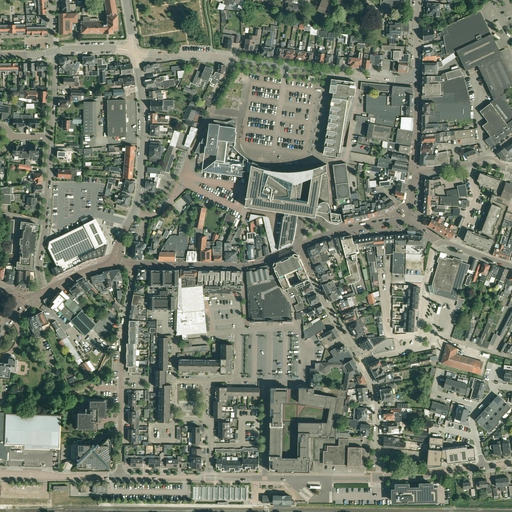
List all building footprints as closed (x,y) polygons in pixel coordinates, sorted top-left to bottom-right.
[(103,0),(106,15),(106,21),(99,21),(99,18),(90,19),(90,17),(83,17),(83,22),(81,22),(81,33),(103,33),(103,34),(113,33),(113,30),(117,30),(117,15),(114,0),(103,0)] [(295,13),(298,6),(291,3),(292,0),(291,0),(286,0),(285,2),(289,4),(286,10),(295,13)] [(331,9),(334,3),(327,0),(326,4),(321,1),(317,11),(326,15),(328,11),(329,12),(330,9),(331,9)] [(428,4),(428,15),(433,15),(433,16),(440,16),(440,10),(443,10),(443,8),(445,9),(445,8),(449,8),(449,4),(445,4),(428,4)] [(480,10),(445,27),(448,33),(443,35),(445,45),(447,54),(453,51),(456,50),(491,34),(480,10)] [(72,22),(77,22),(77,14),(59,14),(59,34),(67,34),(67,33),(72,33),(72,22)] [(409,32),(409,24),(402,23),(402,21),(398,21),(398,22),(391,22),(391,21),(388,21),(387,37),(390,38),(396,38),(397,34),(401,34),(401,31),(409,32)] [(440,37),(443,35),(448,33),(445,27),(441,29),(442,31),(439,33),(437,33),(437,29),(423,31),(423,41),(431,40),(431,39),(434,38),(435,38),(437,37),(440,37)] [(245,49),(253,50),(254,43),(255,44),(255,43),(259,44),(260,37),(261,29),(256,29),(255,36),(250,35),(249,39),(246,39),(245,49)] [(270,38),(267,57),(270,57),(270,56),(273,56),(274,48),(275,48),(275,45),(273,45),(274,35),(275,34),(276,31),(271,31),(271,32),(270,38)] [(485,140),(490,148),(511,131),(511,110),(500,95),(511,84),(511,77),(491,34),(456,50),(466,71),(478,65),(494,99),(490,102),(490,103),(480,111),(488,122),(482,126),(490,136),(485,140)] [(223,43),(225,43),(225,48),(231,48),(232,42),(234,42),(234,43),(238,43),(239,36),(235,35),(235,36),(232,35),(231,40),(229,40),(229,37),(229,36),(224,36),(223,36),(222,42),(223,43)] [(264,56),(267,57),(270,38),(267,37),(267,39),(267,41),(266,41),(265,47),(263,47),(262,55),(264,55),(264,56)] [(434,52),(434,49),(424,51),(424,56),(437,55),(438,55),(441,55),(445,54),(447,54),(445,45),(441,47),(442,52),(437,53),(436,52),(434,52)] [(398,51),(398,46),(396,46),(389,46),(382,46),(382,49),(383,49),(383,50),(387,50),(387,51),(391,51),(391,60),(398,61),(398,62),(408,62),(408,54),(405,54),(405,55),(402,55),(402,51),(398,51)] [(500,51),(511,77),(511,62),(505,49),(500,51)] [(317,62),(320,63),(319,64),(324,64),(324,63),(326,51),(319,50),(319,54),(318,54),(317,62)] [(361,67),(362,59),(363,53),(359,53),(359,59),(356,58),(355,68),(357,68),(358,68),(359,67),(361,67)] [(61,58),(76,73),(79,66),(76,65),(73,63),(71,65),(69,63),(74,58),(72,56),(67,57),(66,57),(62,57),(61,58)] [(63,69),(66,71),(67,71),(68,70),(70,71),(70,76),(75,76),(76,73),(61,58),(60,60),(59,63),(60,64),(59,64),(63,69)] [(407,72),(408,64),(393,61),(392,71),(407,72)] [(423,75),(424,75),(437,75),(437,68),(440,67),(444,65),(441,61),(437,62),(437,63),(422,63),(422,73),(423,75)] [(110,71),(115,71),(132,68),(131,64),(121,65),(121,62),(114,63),(115,66),(109,66),(110,71)] [(154,67),(159,67),(158,63),(153,64),(144,65),(145,72),(154,71),(154,67)] [(224,74),(224,72),(224,73),(225,72),(225,70),(226,66),(219,65),(218,73),(216,72),(214,76),(211,81),(211,82),(216,85),(220,79),(221,73),(224,74)] [(206,66),(201,78),(209,81),(209,80),(211,81),(214,76),(212,75),(213,72),(212,72),(213,69),(206,66)] [(441,82),(459,76),(463,75),(460,69),(443,74),(442,75),(442,76),(440,77),(423,76),(423,83),(427,83),(441,82)] [(199,76),(196,75),(193,83),(196,84),(197,82),(199,84),(201,80),(198,79),(199,76)] [(427,84),(423,84),(423,95),(439,95),(439,93),(444,93),(445,96),(445,97),(448,97),(448,102),(471,102),(464,75),(463,75),(459,76),(441,82),(427,83),(427,84)] [(160,77),(160,78),(145,80),(146,84),(157,82),(157,84),(160,83),(159,81),(162,80),(162,82),(163,82),(163,80),(165,80),(164,76),(160,77)] [(79,83),(78,81),(78,77),(73,77),(73,79),(63,78),(63,85),(74,85),(74,87),(78,87),(79,85),(79,83)] [(176,86),(174,80),(174,79),(165,80),(163,80),(163,82),(162,82),(162,80),(159,81),(160,83),(157,84),(157,82),(146,84),(147,89),(158,87),(164,85),(167,85),(168,87),(176,86)] [(323,155),(325,155),(341,157),(347,117),(348,112),(350,106),(351,101),(352,98),(350,98),(351,96),(353,96),(355,82),(350,81),(350,82),(344,81),(338,80),(332,79),(330,92),(336,93),(335,98),(333,98),(330,106),(331,106),(329,114),(330,114),(328,122),(329,122),(327,130),(325,138),(326,138),(324,146),(325,147),(323,155)] [(391,92),(392,85),(362,83),(361,90),(375,91),(376,91),(391,92)] [(391,93),(390,96),(405,97),(405,95),(407,96),(407,94),(414,95),(414,93),(413,93),(412,93),(413,87),(396,86),(394,86),(393,86),(392,92),(392,93),(392,94),(391,93)] [(36,102),(46,102),(46,91),(20,90),(20,93),(25,93),(24,99),(36,99),(36,102)] [(162,95),(162,90),(159,91),(156,91),(150,92),(151,98),(157,98),(157,97),(158,97),(158,99),(164,99),(164,98),(166,98),(165,94),(162,95)] [(366,94),(366,113),(377,115),(396,117),(396,116),(413,116),(414,95),(407,94),(407,96),(405,95),(405,97),(390,96),(388,96),(382,95),(382,96),(366,94)] [(67,101),(58,100),(58,103),(57,105),(57,106),(58,106),(58,107),(67,108),(68,104),(71,104),(71,101),(78,101),(79,96),(68,96),(67,101)] [(83,96),(83,135),(96,135),(96,102),(89,102),(89,96),(84,96),(83,96)] [(204,104),(206,105),(208,106),(208,107),(211,108),(214,101),(211,99),(204,96),(203,99),(204,100),(202,103),(204,104)] [(108,137),(126,136),(125,100),(107,100),(108,137)] [(163,101),(151,102),(151,111),(163,110),(163,106),(167,106),(173,106),(173,100),(163,100),(163,101)] [(199,103),(191,100),(189,106),(199,111),(200,109),(202,111),(204,107),(199,104),(199,103)] [(423,103),(422,124),(436,124),(436,122),(443,122),(443,120),(471,119),(471,102),(448,102),(423,103)] [(2,105),(1,118),(4,119),(4,118),(7,118),(7,112),(10,113),(11,106),(8,106),(8,105),(2,105)] [(197,110),(188,106),(186,111),(195,115),(197,110)] [(18,119),(13,119),(13,126),(14,126),(14,127),(19,127),(22,127),(22,122),(24,122),(24,115),(18,115),(18,119)] [(29,122),(29,127),(37,128),(37,126),(38,126),(38,119),(32,119),(32,115),(26,115),(26,122),(29,122)] [(356,115),(355,121),(368,123),(369,117),(356,115)] [(377,115),(375,124),(369,123),(369,124),(393,127),(392,128),(396,129),(396,126),(398,127),(398,128),(399,128),(412,130),(413,117),(401,117),(401,118),(396,117),(377,115)] [(65,130),(69,130),(69,128),(74,128),(74,124),(72,124),(73,120),(62,120),(62,123),(61,123),(61,128),(65,128),(65,130)] [(217,160),(215,161),(211,163),(207,165),(209,166),(204,169),(203,169),(202,171),(243,177),(244,171),(246,172),(247,172),(248,164),(252,165),(252,163),(248,161),(248,162),(247,161),(247,160),(244,157),(244,161),(228,159),(230,145),(235,146),(236,136),(235,136),(236,125),(233,124),(234,121),(233,121),(232,121),(230,121),(228,122),(227,122),(214,120),(214,122),(212,122),(211,125),(208,124),(208,131),(205,131),(195,152),(217,155),(217,157),(216,157),(216,159),(217,159),(217,160)] [(369,124),(367,138),(411,145),(413,130),(412,130),(399,128),(398,128),(398,127),(396,126),(396,129),(392,128),(393,127),(369,124)] [(422,135),(422,143),(439,141),(439,142),(448,141),(448,140),(450,140),(455,139),(476,136),(475,128),(454,131),(446,132),(440,132),(440,133),(422,135)] [(150,145),(150,151),(160,152),(161,142),(155,142),(151,142),(150,145)] [(410,153),(411,146),(388,142),(387,150),(410,153)] [(511,142),(504,148),(504,147),(497,153),(497,154),(502,161),(504,160),(510,163),(511,162),(511,158),(511,157),(511,155),(511,154),(511,153),(511,142)] [(437,153),(448,151),(448,143),(423,144),(422,144),(421,153),(425,153),(437,153)] [(19,146),(13,146),(13,147),(12,155),(13,155),(13,156),(18,156),(18,158),(24,158),(24,152),(21,152),(21,146),(19,146)] [(29,146),(29,152),(26,152),(26,158),(32,158),(32,156),(37,156),(37,155),(38,155),(38,148),(37,148),(37,146),(31,146),(29,146)] [(169,172),(177,149),(170,146),(162,170),(169,172)] [(466,153),(469,160),(477,157),(475,150),(466,153)] [(67,159),(67,156),(66,156),(66,151),(57,151),(57,157),(61,157),(61,159),(67,159)] [(160,161),(160,152),(150,151),(150,158),(154,158),(154,161),(160,161)] [(448,151),(437,153),(425,153),(421,153),(420,165),(436,165),(450,163),(448,151)] [(408,163),(410,156),(390,153),(389,154),(387,154),(387,158),(408,163)] [(410,163),(409,163),(391,160),(390,160),(379,158),(378,167),(408,173),(410,163)] [(250,176),(245,207),(285,213),(284,216),(283,217),(282,217),(282,218),(284,218),(279,249),(287,245),(290,244),(291,243),(292,242),(293,241),(293,240),(294,239),(294,237),(294,236),(296,223),(298,215),(301,215),(316,218),(316,215),(318,215),(319,216),(321,216),(323,217),(324,218),(326,219),(327,220),(328,222),(329,222),(331,223),(332,224),(333,224),(335,224),(336,224),(338,224),(338,223),(342,222),(341,214),(331,213),(331,209),(330,209),(330,210),(329,205),(330,205),(329,187),(328,188),(327,187),(327,186),(328,185),(328,184),(328,183),(328,182),(328,180),(328,179),(328,178),(328,177),(328,176),(327,175),(327,174),(326,173),(325,172),(327,172),(327,164),(323,166),(323,168),(321,168),(321,166),(317,168),(313,169),(308,201),(304,200),(300,200),(305,171),(300,171),(297,172),(292,172),(291,172),(290,177),(264,171),(265,169),(258,167),(258,164),(252,162),(252,163),(252,165),(248,164),(247,172),(251,172),(250,176)] [(354,221),(351,195),(346,163),(333,165),(337,199),(336,199),(337,207),(342,206),(342,208),(344,214),(345,223),(354,221)] [(58,170),(58,172),(56,172),(56,175),(58,175),(57,178),(70,178),(70,180),(76,181),(76,168),(70,168),(70,170),(58,170)] [(380,174),(379,174),(379,180),(386,179),(386,180),(387,185),(387,186),(391,185),(391,183),(393,183),(393,180),(398,181),(397,181),(407,183),(408,173),(381,168),(380,174)] [(34,182),(34,181),(35,184),(42,183),(41,181),(42,180),(41,173),(33,174),(33,173),(30,173),(31,177),(29,179),(30,180),(32,182),(34,182)] [(146,188),(146,189),(150,190),(149,191),(155,192),(157,183),(160,174),(159,174),(156,173),(154,183),(147,182),(147,184),(146,184),(145,185),(145,187),(146,188)] [(477,175),(480,187),(481,187),(481,188),(482,188),(482,187),(483,187),(484,184),(488,185),(487,186),(490,187),(491,186),(494,187),(494,189),(497,190),(501,180),(498,179),(498,178),(487,174),(487,175),(485,174),(484,173),(477,175)] [(425,179),(425,188),(435,189),(435,187),(442,186),(441,181),(440,176),(433,178),(433,179),(425,179)] [(396,186),(395,190),(406,192),(407,183),(397,181),(398,181),(393,180),(392,185),(396,186)] [(511,185),(506,183),(501,197),(509,200),(510,197),(511,197),(511,185)] [(131,193),(132,188),(118,184),(117,187),(124,189),(123,191),(131,193)] [(446,191),(447,196),(468,197),(465,185),(458,186),(458,189),(446,191)] [(392,194),(392,196),(394,196),(394,197),(396,198),(399,199),(399,201),(401,202),(402,203),(404,200),(405,193),(406,192),(395,190),(391,191),(391,194),(392,194)] [(36,198),(30,197),(30,195),(23,195),(23,200),(27,201),(27,205),(30,205),(30,208),(34,209),(34,205),(35,205),(36,198)] [(351,195),(354,221),(361,219),(359,200),(359,198),(358,198),(358,195),(351,195)] [(384,213),(391,211),(382,198),(381,196),(380,195),(378,196),(378,197),(384,213)] [(459,206),(459,197),(435,196),(425,195),(424,204),(449,206),(449,205),(452,206),(459,206)] [(397,206),(393,200),(392,200),(389,196),(387,198),(386,196),(382,198),(391,211),(397,206)] [(376,203),(377,215),(384,213),(378,197),(380,203),(378,204),(377,201),(376,202),(376,203)] [(119,209),(120,205),(127,207),(128,205),(129,204),(129,202),(115,198),(114,202),(117,202),(119,203),(119,205),(117,205),(116,208),(119,209)] [(360,200),(359,200),(361,219),(369,218),(367,202),(363,203),(361,203),(361,201),(360,201),(360,200)] [(367,202),(369,218),(377,215),(376,203),(374,204),(374,208),(368,208),(367,202)] [(491,235),(502,207),(490,203),(480,231),(491,235)] [(439,215),(439,212),(445,212),(445,209),(448,209),(449,206),(424,204),(423,214),(439,215)] [(196,212),(194,222),(193,226),(203,228),(207,209),(197,207),(196,212)] [(460,216),(456,226),(461,228),(465,219),(460,216)] [(428,226),(434,229),(440,218),(437,217),(435,221),(432,219),(428,226)] [(442,225),(440,224),(441,222),(443,220),(440,218),(434,229),(440,232),(444,223),(443,223),(442,225)] [(8,220),(6,254),(12,254),(14,221),(8,220)] [(509,226),(509,225),(510,222),(504,220),(502,226),(508,228),(509,226)] [(48,242),(46,249),(55,267),(50,269),(54,277),(59,274),(86,260),(104,255),(106,244),(96,223),(91,221),(48,242)] [(36,241),(32,240),(33,238),(34,237),(36,238),(37,233),(33,232),(33,230),(34,229),(37,230),(37,225),(21,222),(20,228),(22,228),(21,228),(21,226),(24,226),(22,239),(20,238),(20,240),(20,243),(20,242),(20,244),(22,244),(21,264),(17,264),(18,262),(19,262),(17,262),(17,268),(33,269),(33,263),(33,264),(31,264),(30,263),(30,261),(33,261),(34,256),(31,256),(31,255),(31,253),(34,253),(35,248),(33,248),(32,247),(32,245),(35,245),(35,244),(33,244),(34,241),(35,241),(36,241)] [(440,232),(446,235),(451,224),(449,223),(448,224),(445,222),(445,224),(444,223),(440,232)] [(455,232),(452,230),(454,226),(451,224),(446,235),(452,238),(455,232)] [(242,228),(239,226),(236,232),(231,242),(231,243),(239,243),(242,228)] [(225,243),(225,261),(231,261),(231,251),(231,242),(236,232),(231,230),(225,243)] [(490,250),(494,240),(489,238),(489,239),(472,233),(472,231),(468,230),(464,240),(466,241),(466,243),(486,250),(487,249),(490,250)] [(158,242),(162,235),(157,232),(156,232),(154,231),(153,234),(150,238),(153,240),(151,243),(152,243),(152,247),(148,247),(148,253),(157,253),(157,247),(156,247),(156,244),(158,242)] [(405,281),(411,281),(420,281),(421,249),(423,249),(423,236),(415,236),(415,231),(407,231),(407,235),(406,235),(405,274),(405,281)] [(248,260),(255,259),(255,255),(258,254),(256,239),(256,232),(251,233),(247,233),(248,241),(244,241),(244,260),(248,260)] [(145,249),(145,248),(146,248),(147,244),(144,244),(144,243),(138,242),(139,235),(135,234),(134,241),(132,258),(142,260),(144,249),(145,249)] [(188,236),(171,235),(161,249),(161,252),(160,252),(159,260),(176,261),(176,258),(185,259),(185,261),(187,261),(187,258),(185,258),(188,245),(188,236)] [(341,237),(345,254),(350,275),(344,277),(348,285),(351,284),(354,283),(359,281),(361,279),(356,261),(357,261),(357,258),(357,255),(352,235),(341,237)] [(394,235),(384,236),(385,255),(393,254),(394,235)] [(393,274),(405,274),(406,235),(394,235),(393,254),(393,274)] [(503,235),(500,244),(500,245),(496,244),(495,247),(492,256),(498,257),(502,245),(503,245),(506,236),(503,235)] [(199,236),(198,249),(200,249),(200,261),(205,261),(209,261),(212,261),(212,249),(212,242),(206,242),(206,236),(199,236)] [(383,263),(383,268),(385,268),(384,236),(373,237),(377,269),(379,268),(378,263),(383,263)] [(507,246),(506,246),(508,237),(506,236),(503,245),(502,245),(498,257),(503,259),(507,246)] [(340,255),(345,254),(341,237),(335,238),(340,255)] [(378,281),(377,269),(373,237),(365,239),(366,246),(369,262),(371,262),(373,281),(378,281)] [(262,242),(261,238),(256,239),(258,254),(255,255),(255,259),(264,257),(262,246),(262,243),(262,242)] [(332,239),(326,241),(330,252),(330,251),(335,250),(332,239)] [(356,240),(359,250),(360,249),(360,247),(366,246),(365,239),(356,240)] [(213,241),(213,251),(222,251),(222,242),(221,241),(218,241),(213,241)] [(330,252),(326,241),(321,242),(322,247),(323,251),(325,257),(328,256),(327,253),(330,252)] [(317,244),(320,252),(323,262),(325,261),(325,262),(326,261),(327,262),(327,261),(330,260),(329,256),(325,257),(323,251),(322,247),(321,242),(317,244)] [(511,250),(511,244),(508,243),(507,246),(503,259),(509,261),(511,250)] [(187,258),(187,261),(197,261),(197,253),(196,251),(195,251),(195,250),(194,250),(194,245),(189,245),(187,256),(187,258)] [(314,266),(323,262),(321,257),(320,254),(316,245),(307,248),(311,258),(312,261),(314,266)] [(213,251),(213,255),(213,261),(214,262),(215,262),(216,262),(217,262),(218,262),(219,262),(221,262),(222,262),(222,251),(213,251),(213,252),(213,251)] [(298,302),(299,304),(295,306),(297,312),(305,308),(297,288),(305,284),(304,281),(309,279),(299,254),(296,253),(274,263),(273,266),(285,290),(288,289),(289,290),(288,291),(289,293),(294,291),(298,302)] [(462,260),(455,258),(454,260),(447,258),(447,260),(440,258),(434,279),(432,285),(432,286),(429,287),(430,293),(434,292),(434,294),(439,295),(457,301),(465,274),(467,275),(470,264),(462,262),(462,260)] [(478,260),(473,259),(469,270),(473,271),(472,273),(470,273),(469,275),(468,276),(466,281),(470,282),(471,280),(478,260)] [(325,272),(324,271),(326,270),(324,268),(323,268),(321,263),(323,262),(314,266),(318,275),(325,272)] [(12,285),(15,271),(13,271),(14,266),(11,265),(11,264),(10,264),(10,263),(9,263),(8,263),(7,263),(6,264),(3,281),(3,282),(12,285)] [(480,280),(484,282),(486,275),(487,275),(489,271),(488,271),(490,266),(483,263),(480,272),(482,273),(480,280)] [(481,265),(477,264),(474,271),(474,273),(471,280),(475,282),(481,265)] [(250,323),(249,323),(282,322),(281,300),(273,300),(273,281),(276,281),(273,275),(270,275),(268,269),(271,268),(270,265),(247,270),(250,323)] [(490,281),(494,282),(499,267),(492,265),(487,280),(489,281),(490,281)] [(501,289),(508,270),(501,268),(496,279),(500,280),(497,287),(501,289)] [(120,304),(120,298),(122,297),(121,290),(119,290),(119,288),(119,284),(122,284),(121,276),(120,275),(119,269),(113,270),(114,280),(115,280),(116,292),(117,292),(117,298),(118,301),(120,304)] [(148,280),(148,269),(139,269),(138,278),(140,278),(139,282),(148,282),(148,280)] [(179,270),(149,270),(147,309),(175,309),(178,309),(179,277),(179,270)] [(178,309),(183,310),(187,310),(185,288),(198,286),(198,270),(181,270),(181,277),(179,277),(178,309)] [(218,270),(198,270),(198,286),(203,285),(203,286),(204,295),(206,295),(206,294),(231,294),(231,291),(242,291),(242,288),(243,288),(243,285),(241,285),(241,274),(240,272),(218,272),(218,270)] [(502,292),(500,296),(504,297),(506,293),(507,290),(508,290),(510,287),(510,286),(510,285),(511,280),(511,270),(510,270),(508,279),(506,284),(507,284),(504,292),(502,292)] [(29,281),(30,271),(17,271),(16,287),(29,288),(29,281)] [(103,273),(104,278),(107,288),(112,287),(111,281),(110,278),(109,271),(103,272),(103,273)] [(87,281),(96,289),(95,290),(97,288),(98,291),(100,290),(101,294),(108,292),(107,288),(104,278),(103,272),(91,276),(92,279),(88,280),(87,281)] [(329,280),(334,278),(333,275),(332,275),(331,273),(330,274),(331,276),(329,276),(329,275),(327,272),(318,275),(322,283),(329,280)] [(96,295),(96,294),(98,292),(95,290),(93,287),(87,281),(84,277),(76,281),(86,292),(91,288),(92,289),(91,290),(96,295)] [(276,281),(273,281),(273,300),(281,300),(286,299),(276,281)] [(323,285),(325,289),(335,285),(333,281),(323,285)] [(80,298),(85,293),(77,283),(76,283),(75,283),(73,284),(73,285),(73,286),(69,290),(71,291),(67,295),(69,297),(85,313),(89,309),(81,300),(78,296),(80,298)] [(306,293),(314,289),(311,283),(302,287),(303,290),(302,291),(304,295),(306,294),(306,293)] [(143,293),(144,286),(140,285),(140,286),(136,286),(135,292),(143,293)] [(183,310),(178,309),(177,331),(177,335),(176,335),(207,332),(207,328),(207,323),(206,323),(205,310),(206,309),(205,306),(203,286),(203,285),(198,286),(185,288),(187,310),(183,310)] [(327,294),(340,289),(340,288),(341,288),(340,286),(336,287),(335,285),(325,289),(327,294)] [(341,291),(340,289),(327,294),(331,302),(339,298),(338,296),(337,293),(341,291)] [(92,328),(109,345),(110,343),(111,339),(96,324),(96,323),(85,313),(69,297),(67,295),(62,290),(60,293),(59,293),(51,302),(52,303),(49,307),(52,310),(53,310),(55,312),(57,312),(60,308),(61,310),(59,311),(57,313),(60,316),(62,314),(70,321),(84,336),(92,328)] [(374,297),(373,293),(366,295),(369,305),(375,303),(374,297)] [(311,306),(320,302),(316,294),(308,298),(303,300),(304,303),(306,302),(306,301),(308,300),(311,306)] [(132,309),(142,311),(143,311),(144,308),(145,308),(146,305),(144,304),(145,302),(144,302),(144,299),(147,300),(148,296),(144,295),(144,296),(134,295),(132,309)] [(337,302),(336,303),(337,306),(339,306),(341,310),(351,307),(351,306),(355,305),(353,301),(349,302),(348,298),(343,300),(341,300),(337,302)] [(282,322),(292,322),(291,306),(286,299),(281,300),(282,322)] [(309,316),(315,313),(314,312),(316,311),(317,314),(322,312),(321,310),(324,308),(320,303),(313,306),(314,308),(313,309),(312,307),(305,310),(309,316)] [(347,322),(359,318),(356,309),(342,313),(344,317),(343,317),(344,318),(345,318),(344,319),(345,321),(346,322),(347,322)] [(41,326),(42,326),(43,327),(49,324),(45,315),(44,315),(42,311),(36,315),(41,326)] [(96,323),(108,336),(112,333),(110,331),(114,327),(111,325),(115,321),(113,319),(109,315),(107,313),(96,323)] [(34,336),(37,334),(38,337),(45,334),(42,328),(43,327),(42,326),(41,326),(36,315),(28,318),(29,320),(28,320),(34,336)] [(493,316),(490,315),(480,338),(478,343),(477,345),(482,347),(485,340),(488,333),(493,319),(492,319),(493,316)] [(304,326),(304,330),(321,320),(319,317),(311,322),(307,324),(304,326)] [(353,333),(363,326),(365,325),(361,319),(357,320),(354,322),(355,324),(350,327),(353,333)] [(326,328),(321,320),(304,330),(305,336),(306,336),(308,339),(316,334),(322,330),(326,328)] [(60,327),(56,321),(51,323),(55,329),(60,327)] [(464,337),(470,339),(474,328),(470,327),(472,323),(470,322),(464,337)] [(364,327),(363,326),(353,333),(356,338),(362,335),(363,337),(366,335),(365,333),(364,333),(361,329),(364,327)] [(335,328),(324,334),(322,330),(316,334),(320,340),(324,337),(325,339),(328,337),(331,341),(340,336),(335,328)] [(68,337),(63,330),(58,333),(78,365),(83,362),(67,337),(68,337)] [(498,335),(494,333),(489,344),(493,346),(498,335)] [(90,336),(86,339),(96,349),(93,351),(96,354),(102,348),(90,336)] [(373,347),(386,339),(384,336),(368,338),(359,343),(364,351),(367,349),(368,351),(374,348),(373,347)] [(232,373),(233,345),(221,344),(221,360),(179,359),(179,371),(221,371),(221,373),(232,373)] [(480,374),(483,362),(455,355),(457,347),(447,344),(445,352),(441,363),(480,374)] [(343,365),(353,359),(344,345),(338,349),(337,347),(331,351),(335,357),(329,361),(329,362),(341,362),(343,365)] [(10,371),(16,372),(18,360),(15,359),(15,358),(14,357),(13,356),(12,356),(11,356),(10,356),(10,357),(9,357),(9,358),(8,364),(0,362),(0,375),(9,377),(10,371)] [(341,362),(316,363),(316,369),(320,369),(320,371),(325,375),(331,371),(331,367),(342,367),(346,374),(343,390),(348,391),(350,379),(351,379),(357,376),(361,374),(357,368),(358,367),(357,366),(358,366),(356,363),(356,364),(353,359),(343,365),(341,362)] [(369,365),(372,370),(383,365),(384,367),(386,366),(387,368),(389,367),(391,367),(390,364),(387,364),(386,362),(381,364),(380,360),(369,365)] [(86,362),(81,365),(86,373),(91,370),(86,362)] [(372,370),(376,378),(387,373),(385,374),(383,370),(387,368),(386,366),(384,367),(383,365),(372,370)] [(135,372),(135,375),(141,375),(141,372),(139,372),(139,371),(138,372),(138,366),(136,366),(127,366),(127,367),(129,367),(129,370),(128,369),(129,369),(129,372),(135,372)] [(299,388),(271,387),(270,471),(310,471),(310,463),(310,461),(314,461),(314,437),(336,437),(336,429),(336,422),(342,422),(342,420),(343,415),(348,391),(343,390),(316,385),(316,367),(311,367),(310,387),(299,387),(299,388)] [(504,380),(510,381),(511,372),(511,370),(504,368),(502,375),(505,376),(504,380)] [(165,370),(156,370),(156,387),(159,387),(159,421),(170,422),(170,415),(172,415),(172,412),(170,412),(171,401),(172,401),(172,399),(171,399),(171,388),(172,388),(172,385),(165,385),(165,370)] [(385,382),(390,381),(390,382),(395,381),(395,382),(402,380),(401,378),(393,379),(393,377),(389,379),(387,373),(376,378),(379,383),(384,381),(385,382)] [(355,383),(367,383),(363,375),(357,376),(357,378),(355,378),(355,379),(357,382),(355,383)] [(449,390),(452,380),(446,378),(443,388),(449,390)] [(473,389),(484,392),(486,384),(480,382),(480,380),(474,378),(473,381),(475,381),(473,389)] [(349,384),(345,406),(350,407),(351,400),(358,399),(358,401),(359,401),(369,400),(367,387),(367,383),(349,384)] [(381,389),(382,396),(393,394),(392,388),(395,387),(394,383),(387,384),(387,388),(381,389)] [(468,384),(462,383),(459,392),(465,394),(468,384)] [(216,401),(222,401),(223,402),(227,402),(227,395),(227,387),(216,387),(216,401)] [(481,399),(484,392),(473,389),(470,399),(475,400),(476,398),(481,399)] [(140,395),(140,391),(132,391),(132,394),(129,394),(129,396),(128,396),(128,400),(137,400),(137,395),(140,395)] [(392,400),(394,399),(397,399),(396,394),(393,394),(382,396),(382,401),(385,401),(386,405),(393,404),(392,400)] [(498,396),(493,401),(499,406),(506,412),(511,407),(507,404),(504,406),(501,404),(503,401),(498,396)] [(106,418),(106,401),(105,401),(105,400),(90,400),(90,401),(88,401),(88,408),(87,408),(85,410),(85,412),(77,412),(77,413),(76,413),(76,428),(77,428),(77,429),(92,430),(92,428),(94,428),(94,421),(95,421),(97,419),(97,418),(106,418)] [(132,406),(132,409),(140,409),(140,405),(137,405),(137,400),(128,400),(128,404),(129,404),(129,406),(132,406)] [(430,411),(435,412),(438,403),(433,401),(430,411)] [(493,401),(489,406),(495,411),(498,413),(502,417),(506,412),(502,409),(500,411),(497,409),(499,406),(493,401)] [(441,414),(443,404),(438,403),(435,412),(441,414)] [(449,406),(443,404),(441,414),(446,415),(449,406)] [(464,405),(458,404),(457,407),(456,407),(455,413),(456,413),(467,416),(468,410),(463,409),(464,405)] [(489,406),(485,411),(490,416),(498,422),(502,417),(498,413),(496,416),(493,413),(495,411),(489,406)] [(399,417),(399,412),(402,412),(401,409),(391,408),(391,413),(384,413),(384,414),(383,414),(383,416),(384,417),(385,418),(385,420),(390,420),(394,420),(394,421),(395,421),(404,422),(404,417),(399,417)] [(127,417),(136,418),(137,412),(140,412),(140,409),(132,409),(132,412),(129,412),(129,414),(127,414),(127,417)] [(485,411),(480,416),(486,420),(489,423),(494,427),(499,422),(498,422),(493,418),(491,420),(488,418),(490,416),(485,411)] [(8,445),(10,445),(15,445),(15,446),(55,447),(55,449),(60,449),(61,414),(0,412),(0,459),(9,460),(9,453),(7,453),(8,445)] [(465,421),(467,416),(456,413),(454,422),(459,423),(460,420),(465,421)] [(361,431),(360,436),(364,437),(369,438),(369,437),(368,437),(369,431),(370,431),(370,425),(361,424),(361,425),(359,424),(359,423),(360,421),(357,421),(352,420),(352,419),(345,418),(345,416),(343,415),(342,420),(347,421),(346,423),(350,424),(350,426),(358,428),(358,427),(359,427),(359,429),(359,430),(361,431)] [(480,416),(476,420),(490,432),(494,427),(489,423),(487,425),(484,423),(486,420),(480,416)] [(132,426),(139,426),(139,423),(136,423),(136,418),(127,417),(127,421),(129,422),(129,424),(132,424),(132,426)] [(139,426),(132,426),(132,429),(129,429),(129,432),(128,431),(128,435),(136,435),(139,435),(139,430),(139,426)] [(336,438),(336,439),(338,439),(339,436),(353,437),(353,436),(353,431),(350,430),(336,429),(336,438)] [(139,440),(142,440),(142,435),(139,435),(136,435),(128,435),(127,439),(129,439),(129,441),(132,441),(132,444),(139,444),(139,440)] [(427,463),(427,465),(441,465),(441,461),(444,461),(444,458),(446,458),(447,463),(476,460),(474,447),(467,448),(467,444),(445,447),(445,449),(442,449),(443,447),(443,438),(430,437),(428,460),(427,463)] [(96,442),(95,442),(90,447),(88,446),(90,445),(72,444),(71,460),(76,460),(77,461),(77,460),(78,462),(76,464),(77,465),(77,464),(80,467),(78,468),(105,468),(105,467),(107,469),(109,466),(108,465),(108,464),(109,464),(110,441),(107,438),(99,446),(98,444),(95,447),(93,445),(96,442)] [(507,440),(507,441),(502,441),(503,443),(503,447),(504,453),(506,453),(507,453),(507,454),(508,454),(508,455),(509,455),(510,455),(510,454),(511,454),(511,453),(511,452),(510,448),(510,449),(510,446),(511,445),(511,439),(507,440)] [(395,443),(384,442),(384,447),(396,449),(396,445),(399,445),(399,442),(399,441),(397,441),(397,442),(395,442),(395,443)] [(500,447),(503,447),(503,443),(502,441),(497,442),(497,444),(493,445),(493,444),(492,445),(491,445),(490,446),(490,447),(491,448),(491,449),(493,449),(494,449),(495,455),(497,454),(497,455),(498,456),(499,456),(500,456),(501,456),(501,455),(502,454),(502,453),(501,450),(500,450),(500,447)] [(192,445),(190,445),(190,448),(192,448),(192,454),(200,454),(202,454),(202,448),(198,448),(198,445),(192,445)] [(365,465),(368,450),(363,449),(363,447),(327,446),(327,452),(324,452),(324,464),(351,465),(351,466),(361,466),(361,465),(365,465)] [(192,457),(192,462),(192,463),(202,463),(202,457),(200,457),(200,454),(192,454),(193,454),(193,457),(192,457)] [(133,455),(133,456),(128,456),(128,463),(131,463),(131,466),(133,466),(133,467),(137,468),(137,466),(137,459),(137,455),(136,455),(133,455)] [(143,463),(146,463),(146,456),(142,456),(142,459),(137,459),(137,466),(143,466),(143,463)] [(149,463),(149,467),(155,467),(155,459),(150,459),(150,456),(146,456),(146,463),(149,463)] [(164,456),(155,456),(155,459),(155,467),(161,467),(161,464),(164,464),(164,456)] [(167,467),(173,467),(173,459),(168,459),(168,456),(164,456),(164,464),(167,464),(167,467)] [(179,464),(182,464),(182,456),(178,456),(178,459),(173,459),(173,467),(179,467),(179,464)] [(487,494),(492,493),(490,484),(487,484),(487,480),(479,481),(479,483),(476,484),(477,489),(480,489),(480,487),(486,487),(487,494)] [(393,502),(433,501),(436,501),(436,489),(432,490),(432,484),(421,484),(421,486),(408,486),(408,485),(396,485),(397,490),(393,491),(393,502)] [(295,505),(295,501),(291,501),(291,496),(285,496),(285,494),(280,494),(280,496),(263,496),(263,503),(291,503),(291,505),(295,505)]
